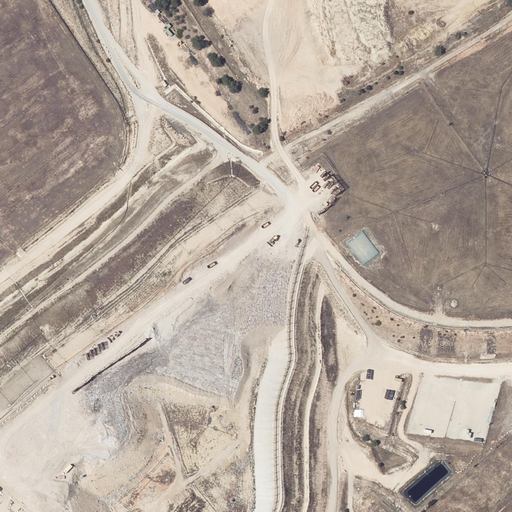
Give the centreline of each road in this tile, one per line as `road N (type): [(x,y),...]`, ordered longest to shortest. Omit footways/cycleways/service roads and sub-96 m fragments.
road 1 (track): [(0,277),(114,190),(136,160),(149,81),(137,0)]
road 2 (track): [(256,168),(511,16)]
road 3 (track): [(511,321),(481,324),(401,309),(313,230)]
road 4 (track): [(309,221),(299,176),(275,132),(264,29),(271,0)]
road 5 (track): [(350,468),(390,481),(420,466),(419,449),(401,425),(420,361)]
road 6 (track): [(330,511),(335,400),(352,368),(378,344)]
